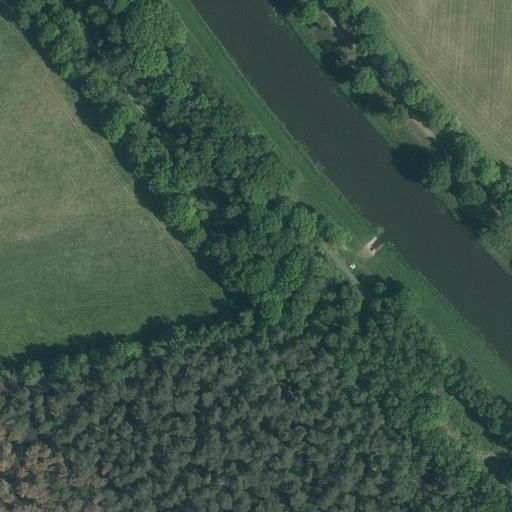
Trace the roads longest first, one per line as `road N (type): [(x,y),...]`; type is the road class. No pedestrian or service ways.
road 1 (track): [(58,0),(182,173),(263,265),(282,271),(396,401),(511,491)]
road 2 (track): [(317,0),(430,136),(511,217)]
